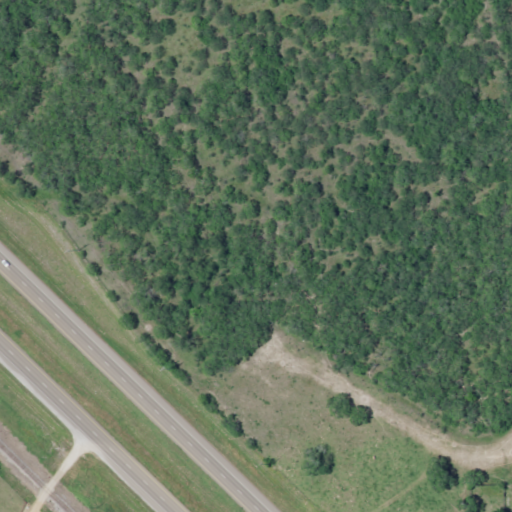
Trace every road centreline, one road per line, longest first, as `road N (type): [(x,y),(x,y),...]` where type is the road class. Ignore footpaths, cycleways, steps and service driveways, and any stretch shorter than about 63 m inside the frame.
road 1 (trunk): [(264,511),(0,258)]
road 2 (trunk): [(0,343),(175,511)]
